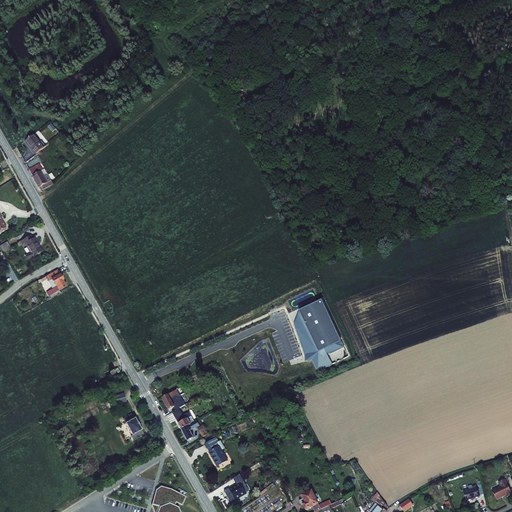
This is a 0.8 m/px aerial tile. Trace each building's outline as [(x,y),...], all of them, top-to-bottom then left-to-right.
[(28,129),(18,135),(28,150),(39,143),(35,137),(33,138),(28,129)] [(36,166),(33,160),(23,165),(35,185),(44,180),(42,177),(45,176),(44,175),(48,173),(45,169),(42,170),(41,169),(40,169),(37,172),(34,167),(36,166)] [(30,237),(28,234),(17,240),(18,244),(22,242),(27,251),(24,253),(23,255),(24,258),(27,258),(38,251),(33,242),(34,241),(31,237),(30,237)] [(2,247),(5,252),(11,249),(8,244),(2,247)] [(57,288),(47,294),(49,297),(65,288),(62,281),(63,280),(57,270),(46,276),(50,283),(52,281),(54,285),(55,284),(57,288)] [(305,359),(318,369),(333,364),(328,353),(345,346),(322,298),(299,309),(294,322),(306,352),(305,359)] [(168,403),(169,403),(168,401),(177,396),(173,390),(178,387),(176,383),(156,393),(163,406),(168,403)] [(125,394),(113,396),(115,404),(126,402),(125,394)] [(169,403),(168,403),(169,406),(173,404),(179,401),(177,396),(168,401),(169,403)] [(180,433),(194,425),(184,407),(177,411),(173,404),(169,406),(166,408),(172,419),(180,433)] [(146,436),(131,410),(122,416),(133,437),(136,442),(146,436)] [(196,424),(194,425),(180,433),(183,438),(186,444),(193,440),(190,434),(199,429),(196,424)] [(220,450),(216,442),(218,441),(215,437),(203,443),(215,466),(225,460),(220,450)] [(223,489),(231,502),(246,494),(246,492),(250,490),(240,473),(232,477),(236,482),(223,489)] [(501,484),(499,480),(493,483),(495,487),(486,492),(491,501),(500,496),(501,498),(507,495),(501,484)] [(309,506),(325,500),(323,496),(314,500),(310,493),(314,491),(312,488),(309,489),(306,484),(296,489),(297,493),(293,494),(295,499),(297,498),(299,502),(300,504),(306,501),(309,506)] [(468,487),(458,490),(461,499),(475,496),(472,484),(467,485),(468,487)] [(170,489),(166,490),(160,486),(156,489),(157,497),(154,504),(151,503),(151,504),(153,511),(178,511),(177,507),(173,505),(175,502),(181,505),(185,497),(184,497),(176,492),(170,489)] [(178,488),(176,492),(184,497),(186,493),(178,488)] [(365,508),(370,511),(375,511),(380,507),(381,508),(385,504),(379,495),(375,490),(368,495),(369,497),(370,497),(364,504),(363,503),(361,504),(365,508)] [(409,499),(399,506),(403,511),(404,511),(413,506),(409,499)]
